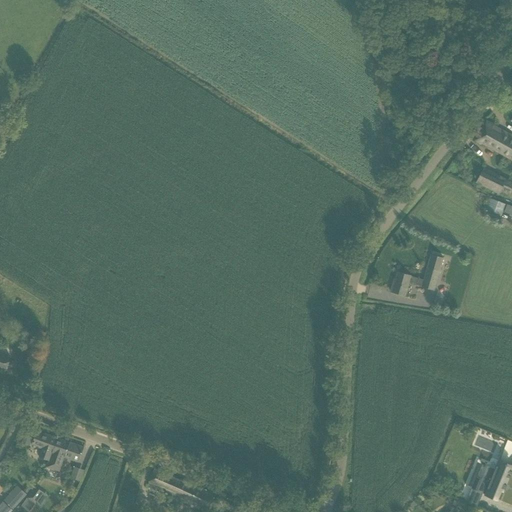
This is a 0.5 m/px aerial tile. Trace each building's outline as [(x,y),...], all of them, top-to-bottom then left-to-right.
[(486,122),(475,140),(484,145),(511,160),(511,136),(495,126),(486,122)] [(499,194),(500,192),(511,198),(511,183),(484,169),(477,183),(499,194)] [(502,215),(505,206),(492,200),(488,210),(502,215)] [(393,283),(390,292),(400,294),(405,296),(408,283),(434,290),(443,259),(431,255),(424,280),(397,272),(395,279),(394,283),(393,283)] [(22,325),(29,327),(31,321),(25,318),(22,325)] [(0,369),(5,372),(10,357),(0,353),(0,369)] [(24,433),(21,443),(30,446),(33,436),(24,433)] [(49,460),(57,438),(43,433),(43,435),(36,433),(32,445),(39,447),(38,447),(42,448),(39,457),(49,460)] [(57,438),(49,460),(46,467),(59,471),(62,461),(64,456),(78,461),(83,447),(57,438)] [(471,476),(466,487),(471,489),(473,490),(475,491),(482,493),(497,500),(501,491),(503,492),(504,489),(505,489),(504,489),(505,485),(506,486),(506,485),(511,469),(511,466),(506,464),(505,463),(505,464),(499,461),(498,461),(495,469),(488,466),(488,464),(486,463),(485,462),(484,463),(482,462),(481,464),(482,465),(482,464),(487,466),(481,480),(476,477),(471,476)] [(80,481),(84,470),(73,466),(70,478),(80,481)] [(154,469),(150,478),(147,485),(207,511),(214,496),(154,469)] [(10,497),(5,502),(13,509),(18,505),(27,495),(17,486),(8,496),(10,497)] [(27,498),(20,507),(27,511),(29,511),(35,504),(43,493),(35,486),(26,498),(27,498)]
